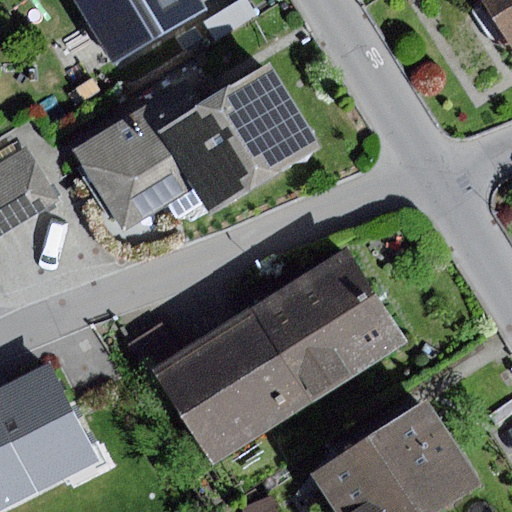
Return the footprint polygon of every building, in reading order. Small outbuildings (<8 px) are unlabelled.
[(201,0),(74,0),(117,67),(208,10),(201,0)] [(511,0),(476,0),(474,2),(472,12),(492,42),(506,43),(511,39),(511,0)] [(192,83),(80,152),(130,232),(197,190),(215,218),(325,150),(273,67),(208,108),(192,83)] [(0,163),(0,240),(63,203),(28,147),(0,163)] [(350,251),(156,371),(215,466),(410,346),(350,251)] [(54,363),(0,390),(0,511),(8,511),(106,463),(54,363)] [(433,408),(321,482),(340,511),(443,511),(484,485),(433,408)] [(280,511),(275,497),(246,508),(247,511),(280,511)]
